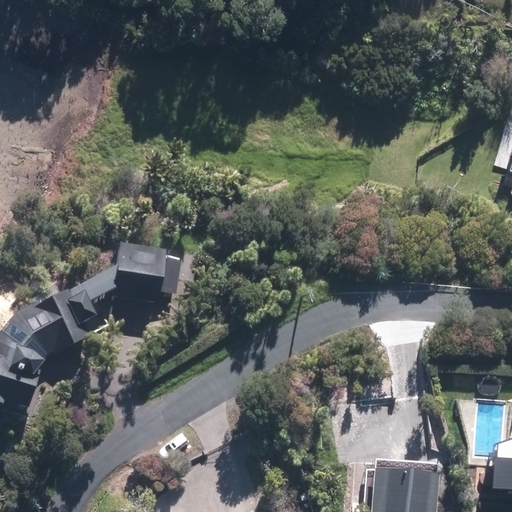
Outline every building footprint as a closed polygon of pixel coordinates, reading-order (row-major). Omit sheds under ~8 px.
[(511,129),(506,128),(497,162),(511,166),(511,206),(508,219),(511,220),(511,129)] [(172,292),(177,257),(157,255),(158,247),(110,241),(107,261),(27,302),(26,300),(6,310),(0,318),(0,397),(22,403),(29,374),(35,368),(37,364),(36,362),(41,354),(49,351),(50,353),(84,335),(75,319),(85,313),(78,299),(106,285),(105,294),(151,300),(153,290),(172,292)] [(279,396),(266,407),(281,425),(294,414),(279,396)] [(457,469),(468,507),(509,495),(501,469),(489,473),(486,460),(457,469)] [(433,511),(436,471),(369,466),(365,511),(433,511)]
